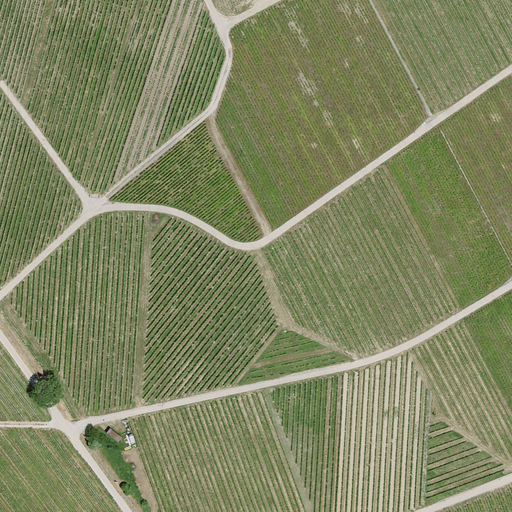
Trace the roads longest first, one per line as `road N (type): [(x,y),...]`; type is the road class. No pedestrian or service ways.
road 1 (track): [(207,0),(228,50),(203,113),(268,236),(511,68)]
road 2 (track): [(511,285),(393,351),(66,427)]
road 3 (track): [(268,236),(252,246),(234,244),(172,208),(90,205),(0,294)]
road 4 (track): [(0,84),(90,205),(203,113)]
road 5 (unclassified): [(123,511),(0,339)]
